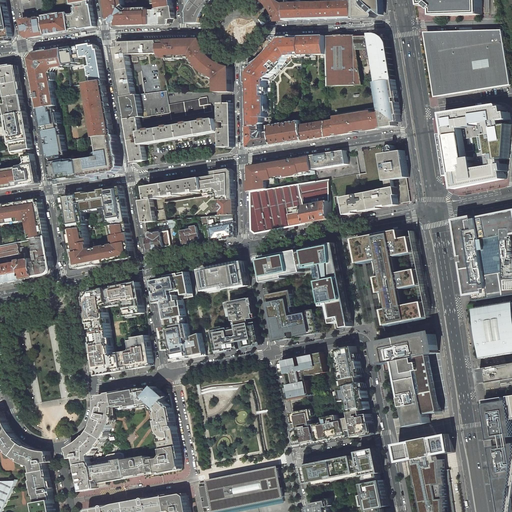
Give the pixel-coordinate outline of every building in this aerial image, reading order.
[(36,0),(38,10),(38,13),(35,13),(34,11),(24,13),(26,20),(35,18),(35,20),(47,18),(46,15),(43,0),(36,0)] [(62,15),(47,18),(50,35),(72,31),(72,30),(82,28),(82,29),(97,27),(92,0),(76,0),(77,4),(79,3),(80,8),(78,8),(79,15),(70,17),(70,16),(62,17),(62,15)] [(107,0),(110,11),(111,21),(113,20),(124,7),(125,5),(124,0),(107,0)] [(157,0),(158,5),(159,4),(160,9),(174,7),(172,0),(157,0)] [(196,0),(192,6),(189,13),(190,13),(191,24),(203,23),(205,18),(207,14),(210,9),(213,5),(216,2),(218,0),(196,0)] [(288,7),(287,0),(280,0),(281,0),(283,0),(283,4),(282,4),(281,2),(277,0),(265,0),(264,2),(269,7),(272,11),(274,16),(276,21),(288,21),(288,19),(288,7)] [(364,0),(355,0),(355,5),(348,5),(348,2),(335,2),(335,3),(328,3),(328,5),(314,6),(314,3),(302,3),(302,4),(296,4),(296,7),(288,7),(288,19),(310,19),(310,20),(336,20),(336,18),(351,18),(351,19),(375,18),(376,18),(377,17),(377,15),(376,14),(379,11),(384,16),(384,6),(383,0),(364,0)] [(421,0),(423,6),(428,5),(431,7),(434,10),(434,17),(482,15),(481,0),(421,0)] [(0,42),(11,41),(13,37),(7,3),(0,4),(0,42)] [(124,7),(113,20),(118,24),(129,11),(124,7)] [(160,11),(153,11),(153,25),(170,25),(171,25),(171,20),(176,19),(174,7),(160,9),(160,11)] [(137,11),(137,9),(130,9),(129,11),(118,24),(118,26),(119,26),(125,26),(130,26),(153,25),(153,11),(149,11),(149,10),(137,11)] [(35,18),(26,20),(28,33),(34,37),(50,35),(47,18),(35,20),(35,18)] [(511,85),(503,31),(429,34),(440,97),(511,85)] [(360,60),(371,58),(373,71),(375,83),(378,83),(395,80),(390,48),(391,48),(390,40),(388,40),(385,39),(384,37),(383,34),(379,34),(376,34),(376,37),(365,37),(365,36),(356,37),(360,60)] [(327,55),(328,86),(354,86),(364,85),(360,60),(356,37),(356,35),(341,36),(327,36),(327,54),(327,55)] [(303,56),(327,55),(327,54),(327,36),(318,36),(312,36),(302,37),(303,55),(303,56)] [(249,68),(249,89),(250,92),(250,126),(264,126),(272,126),(273,126),(276,125),(275,113),(273,113),(273,104),(275,104),(274,84),(272,82),(277,76),(275,75),(286,63),(288,65),(293,59),(295,62),(303,61),(303,56),(303,55),(302,37),(279,37),(276,41),(275,43),(275,44),(272,50),(269,54),(271,55),(268,57),(266,60),(264,59),(263,60),(260,62),(257,64),(252,66),(249,68)] [(168,41),(160,41),(162,54),(162,56),(169,56),(169,58),(173,58),(174,59),(182,59),(182,56),(192,55),(195,60),(193,61),(195,65),(197,65),(203,71),(208,75),(208,77),(212,79),(213,78),(215,79),(218,80),(218,92),(233,92),(233,67),(225,65),(222,64),(221,66),(220,64),(219,64),(218,64),(218,63),(213,59),(209,54),(208,55),(208,54),(207,53),(206,52),(208,50),(206,46),(203,40),(176,41),(175,42),(168,42),(168,41)] [(160,41),(133,42),(134,55),(162,54),(160,41)] [(133,42),(120,42),(121,47),(119,48),(119,47),(117,47),(117,48),(116,48),(120,71),(132,69),(129,55),(134,55),(133,42)] [(94,44),(82,46),(84,57),(92,56),(94,67),(91,67),(92,76),(93,76),(95,82),(106,80),(101,49),(99,50),(99,47),(97,46),(94,46),(94,44)] [(33,59),(38,92),(40,99),(41,100),(42,102),(42,104),(41,104),(41,105),(42,109),(54,107),(56,107),(59,106),(54,81),(58,81),(57,74),(56,73),(58,69),(59,70),(63,69),(66,69),(66,68),(65,66),(68,66),(69,66),(66,48),(51,51),(37,53),(35,56),(33,59)] [(72,56),(71,48),(66,48),(72,86),(88,83),(85,61),(77,62),(76,56),(72,56)] [(19,66),(0,68),(0,84),(6,83),(9,98),(24,95),(21,80),(19,66)] [(132,69),(120,71),(124,97),(136,95),(132,69)] [(92,105),(94,118),(93,119),(95,129),(96,130),(97,138),(99,137),(115,135),(110,103),(108,94),(107,86),(106,80),(95,82),(88,83),(89,90),(89,91),(91,103),(92,105)] [(358,132),(385,128),(398,126),(397,122),(401,122),(400,115),(402,115),(402,112),(400,102),(398,102),(397,98),(399,98),(396,80),(395,80),(378,83),(382,108),(378,111),(369,112),(370,114),(362,115),(361,114),(347,116),(347,117),(340,118),(340,117),(338,117),(337,115),(329,116),(329,137),(335,136),(335,134),(340,134),(340,135),(353,133),(353,131),(358,131),(358,132)] [(167,91),(140,95),(144,117),(171,113),(170,105),(167,91)] [(9,98),(5,99),(8,116),(27,112),(25,103),(24,95),(9,98)] [(136,95),(124,97),(128,119),(140,118),(141,117),(144,117),(140,95),(136,95)] [(200,100),(170,105),(171,113),(179,112),(180,117),(206,112),(206,113),(213,112),(211,104),(209,105),(207,97),(201,98),(200,100)] [(234,103),(221,104),(221,119),(222,126),(234,125),(234,120),(234,103)] [(503,105),(446,114),(449,129),(450,129),(451,134),(443,135),(450,177),(457,176),(458,181),(455,181),(457,190),(460,189),(507,179),(505,172),(508,171),(507,164),(504,165),(503,160),(491,162),(477,164),(476,158),(468,159),(463,129),(478,127),(477,125),(485,124),(503,121),(510,120),(509,113),(506,113),(505,107),(503,107),(503,105)] [(54,107),(42,109),(43,118),(46,137),(50,136),(51,143),(48,143),(54,178),(61,177),(61,180),(83,176),(81,160),(80,160),(80,159),(72,160),(72,159),(64,161),(62,161),(60,152),(63,152),(61,136),(58,137),(57,125),(59,125),(57,114),(55,115),(54,107)] [(27,112),(8,116),(10,124),(11,123),(12,128),(11,128),(13,138),(14,138),(15,143),(14,143),(15,152),(34,149),(31,133),(27,112)] [(144,117),(141,117),(142,124),(172,119),(172,118),(180,117),(179,112),(171,113),(144,117)] [(140,118),(128,119),(131,141),(144,139),(143,133),(140,118)] [(207,122),(200,123),(203,135),(222,132),(222,126),(221,119),(212,121),(212,119),(207,120),(207,122)] [(276,125),(273,126),(272,126),(273,132),(275,146),(306,141),(329,137),(329,122),(304,126),(303,121),(276,125)] [(503,121),(485,124),(491,162),(503,160),(508,159),(511,126),(505,126),(503,121)] [(188,125),(181,126),(183,139),(203,135),(200,123),(193,124),(193,122),(188,123),(188,125)] [(234,125),(222,126),(222,132),(222,148),(235,147),(234,125)] [(169,128),(162,129),(164,142),(183,139),(181,126),(174,127),(174,126),(169,126),(169,128)] [(264,126),(250,126),(251,150),(275,146),(273,132),(266,133),(265,132),(264,126)] [(151,131),(143,133),(144,139),(145,145),(164,142),(162,129),(155,131),(155,129),(150,130),(151,131)] [(99,137),(102,157),(81,160),(83,176),(88,176),(104,173),(112,172),(117,171),(121,166),(119,154),(115,135),(99,137)] [(144,139),(131,141),(135,163),(148,161),(145,145),(144,139)] [(347,151),(314,156),(316,170),(349,164),(347,151)] [(407,178),(403,151),(384,154),(390,189),(397,188),(400,204),(411,202),(407,178)] [(40,183),(35,154),(27,156),(29,166),(21,167),(24,186),(40,183)] [(271,178),(285,176),(285,175),(288,174),(288,175),(304,173),(304,172),(306,171),(307,172),(316,171),(316,170),(314,156),(305,157),(305,159),(302,159),(302,160),(299,161),(298,158),(295,159),(295,160),(294,160),(293,160),(293,161),(283,163),(283,161),(257,165),(257,167),(253,170),(252,170),(252,172),(254,172),(254,175),(252,175),(252,193),(268,190),(268,183),(271,178)] [(2,176),(0,176),(0,189),(24,186),(21,167),(1,170),(2,176)] [(217,171),(218,176),(205,178),(207,190),(208,193),(218,192),(219,190),(222,193),(222,194),(223,194),(223,198),(223,200),(236,199),(236,197),(236,190),(235,173),(231,169),(217,171)] [(205,178),(186,181),(188,193),(196,192),(196,194),(200,193),(199,192),(207,190),(205,178)] [(300,184),(308,224),(331,219),(331,179),(318,181),(300,184)] [(186,181),(168,184),(170,196),(177,195),(177,197),(181,196),(181,195),(188,193),(186,181)] [(168,184),(149,187),(151,199),(153,199),(158,198),(159,199),(162,199),(162,198),(170,196),(168,184)] [(268,190),(252,193),(253,231),(257,234),(259,233),(308,224),(300,184),(268,190)] [(101,227),(109,226),(114,226),(131,224),(124,186),(73,195),(78,228),(78,229),(88,228),(96,227),(101,227)] [(390,189),(345,198),(349,214),(400,204),(397,188),(390,189)] [(43,199),(6,205),(9,224),(11,223),(11,221),(23,219),(29,218),(30,220),(31,229),(33,229),(35,239),(37,239),(37,238),(49,235),(45,213),(44,209),(43,199)] [(151,199),(142,201),(146,223),(157,222),(153,199),(151,199)] [(236,199),(223,200),(223,204),(219,204),(218,204),(219,217),(237,215),(236,199)] [(0,246),(1,246),(0,237),(0,225),(3,225),(3,223),(7,222),(7,224),(9,224),(6,205),(0,206),(0,246)] [(475,216),(458,220),(463,253),(467,253),(467,256),(465,256),(466,258),(466,261),(466,263),(468,263),(469,266),(465,267),(469,296),(475,295),(476,301),(511,294),(511,209),(484,215),(484,218),(480,219),(476,219),(475,216)] [(237,215),(219,217),(209,217),(214,242),(237,238),(237,215)] [(209,217),(203,218),(207,239),(205,239),(206,244),(214,242),(209,217)] [(78,229),(71,230),(72,235),(74,234),(76,249),(74,249),(75,253),(78,269),(84,268),(103,264),(106,264),(108,263),(128,259),(136,258),(134,245),(133,240),(131,224),(114,226),(115,233),(117,242),(119,241),(119,244),(105,247),(100,248),(91,250),(90,247),(94,246),(94,242),(91,242),(88,228),(78,229)] [(198,227),(188,228),(189,230),(183,231),(186,244),(186,245),(192,244),(191,243),(195,242),(194,240),(200,239),(198,227)] [(151,231),(147,232),(150,249),(172,245),(169,231),(162,233),(161,230),(156,231),(156,233),(152,234),(151,231)] [(402,231),(357,239),(358,241),(362,264),(364,263),(377,261),(380,276),(384,295),(388,315),(390,326),(409,322),(407,314),(426,310),(424,305),(413,307),(410,290),(421,288),(418,272),(406,274),(403,256),(414,254),(411,238),(403,239),(402,231)] [(37,238),(37,239),(39,252),(39,255),(39,256),(39,257),(40,259),(41,260),(43,260),(44,265),(42,265),(42,264),(40,262),(35,263),(38,277),(51,274),(55,269),(49,236),(37,238)] [(183,248),(181,239),(174,240),(176,250),(183,248)] [(1,246),(0,246),(0,261),(0,264),(4,284),(26,279),(22,262),(9,265),(8,258),(17,256),(17,258),(22,257),(20,248),(18,242),(1,246)] [(301,250),(262,258),(267,283),(288,278),(288,276),(318,270),(326,306),(330,305),(332,305),(336,324),(345,322),(347,328),(355,326),(354,322),(338,243),(309,249),(310,251),(303,253),(302,251),(301,251),(301,250)] [(24,247),(20,248),(22,257),(22,262),(26,279),(38,277),(35,263),(35,259),(27,260),(25,253),(24,247)] [(252,285),(247,261),(203,270),(208,292),(229,287),(229,290),(252,285)] [(169,320),(171,319),(183,317),(185,317),(203,313),(194,271),(155,279),(159,303),(166,302),(169,320)] [(93,292),(89,298),(100,376),(125,371),(133,369),(134,369),(134,368),(145,366),(145,367),(155,365),(150,336),(131,339),(132,345),(135,347),(136,352),(133,353),(131,351),(130,351),(122,353),(123,355),(115,356),(108,313),(106,313),(105,307),(108,307),(107,304),(111,303),(111,308),(117,307),(117,304),(126,302),(127,307),(126,307),(128,317),(146,314),(141,282),(93,292)] [(294,290),(269,295),(278,341),(293,339),(291,333),(300,331),(301,337),(318,334),(318,331),(321,330),(318,314),(315,314),(315,310),(303,312),(303,315),(294,317),(293,314),(296,314),(294,307),(297,307),(294,290)] [(231,328),(216,331),(220,353),(263,344),(254,298),(232,302),(230,303),(231,309),(234,309),(235,316),(236,321),(239,320),(241,329),(231,331),(231,328)] [(511,302),(495,306),(475,309),(477,322),(479,322),(483,345),(481,346),(483,358),(510,353),(511,353),(511,302)] [(426,310),(407,314),(409,322),(427,318),(426,310)] [(183,317),(171,319),(172,327),(164,329),(165,339),(168,339),(170,350),(174,350),(175,360),(184,358),(184,360),(199,357),(199,355),(207,353),(203,334),(195,337),(195,338),(192,339),(192,337),(190,324),(186,324),(184,325),(183,317)] [(439,350),(437,334),(428,336),(428,332),(381,342),(381,345),(379,346),(379,348),(383,364),(397,361),(406,407),(409,407),(410,413),(408,413),(410,427),(431,423),(429,414),(443,411),(439,391),(438,391),(433,367),(434,367),(436,366),(435,362),(433,362),(432,362),(431,355),(440,353),(439,353),(439,350)] [(364,410),(371,409),(367,391),(366,391),(364,384),(364,380),(363,376),(364,375),(363,368),(361,369),(360,362),(359,354),(357,346),(356,346),(356,347),(355,347),(348,348),(349,349),(341,351),(342,357),(343,362),(344,370),(347,370),(348,371),(342,372),(343,380),(345,380),(346,379),(347,383),(348,388),(347,389),(343,389),(344,391),(345,396),(343,396),(344,401),(344,402),(350,400),(351,405),(351,406),(352,405),(353,410),(352,410),(353,413),(364,410)] [(292,400),(309,396),(309,394),(313,393),(310,376),(310,374),(316,372),(325,370),(329,370),(326,352),(305,357),(306,363),(301,364),(300,358),(285,361),(288,376),(291,375),(293,384),(289,385),(292,400)] [(483,384),(484,389),(511,384),(511,363),(482,369),(480,369),(480,372),(482,384),(483,384)] [(123,410),(151,405),(157,409),(171,395),(166,392),(166,391),(162,388),(157,386),(157,387),(155,389),(150,387),(115,393),(117,407),(123,407),(123,410)] [(70,448),(72,460),(74,459),(77,459),(83,491),(84,491),(84,492),(99,489),(98,487),(99,487),(99,486),(102,486),(102,487),(108,486),(107,483),(129,479),(126,461),(125,461),(124,456),(120,454),(109,456),(106,458),(99,460),(96,458),(95,453),(96,452),(100,448),(103,444),(104,442),(106,440),(109,436),(110,433),(112,429),(113,425),(115,419),(115,416),(115,415),(114,415),(114,413),(115,411),(115,409),(115,407),(117,407),(115,393),(100,396),(101,400),(99,400),(99,403),(99,406),(99,409),(99,412),(98,415),(97,418),(97,420),(96,423),(94,427),(91,431),(90,433),(88,435),(85,439),(81,442),(78,443),(74,446),(70,448)] [(181,447),(177,426),(177,422),(171,394),(171,395),(157,409),(159,420),(157,421),(160,434),(161,433),(164,450),(180,447),(181,447)] [(511,511),(511,396),(485,400),(490,434),(492,434),(494,444),(495,453),(493,453),(502,511),(511,511)] [(316,420),(314,409),(294,413),(297,424),(303,423),(303,422),(304,422),(304,423),(310,421),(311,420),(311,421),(316,420)] [(365,415),(364,410),(353,413),(351,413),(338,416),(338,417),(316,421),(316,420),(311,421),(310,421),(304,423),(303,423),(297,424),(295,425),(296,429),(303,428),(303,429),(305,429),(305,428),(307,427),(308,428),(309,428),(309,429),(312,428),(312,426),(312,425),(313,425),(315,426),(316,426),(318,426),(319,426),(321,425),(322,425),(324,425),(325,424),(326,424),(328,423),(330,422),(330,421),(331,422),(330,422),(331,424),(335,423),(335,422),(336,422),(337,421),(338,422),(340,422),(340,421),(341,421),(343,421),(344,421),(346,421),(347,420),(349,420),(350,419),(351,419),(353,417),(354,417),(356,416),(356,417),(356,419),(360,418),(360,417),(361,416),(362,416),(363,416),(364,417),(365,417),(365,415)] [(29,465),(33,466),(34,473),(33,473),(34,481),(33,481),(36,496),(37,496),(39,503),(54,500),(55,500),(54,493),(54,492),(49,464),(50,464),(53,463),(51,451),(48,451),(45,451),(43,450),(40,450),(35,448),(33,448),(30,446),(27,445),(25,443),(22,441),(19,439),(17,436),(14,432),(12,430),(10,427),(9,424),(7,418),(6,419),(4,411),(0,412),(0,442),(1,444),(4,447),(8,451),(11,454),(14,457),(17,459),(22,462),(25,463),(29,465)] [(358,437),(376,433),(372,414),(365,415),(365,417),(364,417),(363,416),(362,416),(361,416),(360,417),(360,418),(356,419),(356,417),(356,416),(354,417),(353,417),(351,419),(350,419),(349,420),(347,420),(346,421),(344,421),(343,421),(341,421),(340,421),(340,422),(338,422),(337,421),(336,422),(335,422),(335,423),(331,424),(330,422),(331,422),(330,421),(330,422),(328,423),(326,424),(325,424),(324,425),(322,425),(321,425),(319,426),(318,426),(316,426),(315,426),(313,425),(312,425),(312,426),(312,428),(309,429),(309,428),(308,428),(307,427),(305,428),(305,429),(303,429),(303,428),(296,429),(299,446),(352,435),(351,432),(356,431),(358,437)] [(453,434),(398,444),(402,463),(406,462),(417,460),(418,465),(427,511),(455,511),(449,470),(446,470),(444,470),(442,460),(440,460),(439,455),(455,452),(453,434)] [(165,474),(182,470),(184,467),(183,459),(184,459),(183,454),(182,454),(181,455),(180,447),(164,450),(165,455),(163,459),(157,460),(160,472),(160,474),(165,473),(165,474)] [(379,448),(361,452),(361,453),(376,450),(379,462),(380,462),(382,473),(384,473),(379,448)] [(371,483),(382,481),(380,473),(382,473),(380,462),(379,462),(376,450),(361,453),(362,458),(356,459),(355,457),(346,458),(346,459),(345,460),(344,459),(328,462),(327,461),(322,462),(322,465),(319,465),(318,464),(306,466),(309,483),(315,482),(316,486),(330,483),(330,482),(329,479),(347,475),(348,478),(352,477),(352,475),(356,474),(356,475),(360,474),(360,473),(364,472),(365,475),(365,476),(366,476),(369,475),(371,483)] [(139,476),(160,472),(157,460),(157,458),(149,459),(149,457),(136,459),(126,461),(129,479),(139,477),(139,476)] [(306,484),(309,483),(306,466),(318,464),(318,463),(303,466),(306,484)] [(205,511),(208,511),(285,497),(283,487),(282,488),(281,486),(282,485),(281,479),(280,480),(280,478),(281,477),(279,468),(201,483),(205,511)] [(390,506),(385,480),(382,481),(371,483),(368,483),(370,494),(368,494),(367,494),(370,505),(375,505),(375,511),(387,511),(386,507),(390,506)] [(0,481),(0,511),(2,511),(7,501),(17,481),(1,481),(0,481)] [(176,511),(192,511),(192,507),(190,499),(190,496),(186,494),(168,497),(171,511),(175,510),(176,511)] [(129,511),(171,511),(168,497),(168,495),(151,498),(151,500),(149,500),(149,499),(148,499),(148,498),(147,498),(146,499),(146,500),(146,501),(144,501),(144,500),(128,502),(129,511)] [(330,511),(329,506),(331,506),(332,506),(331,499),(331,498),(316,501),(316,502),(317,506),(316,506),(311,507),(311,511),(330,511)] [(56,511),(54,500),(39,503),(37,503),(38,511),(56,511)] [(129,511),(128,502),(92,509),(90,510),(89,511),(88,511),(129,511)]
